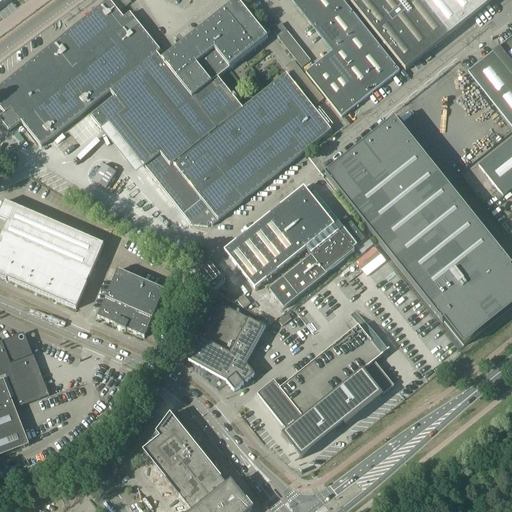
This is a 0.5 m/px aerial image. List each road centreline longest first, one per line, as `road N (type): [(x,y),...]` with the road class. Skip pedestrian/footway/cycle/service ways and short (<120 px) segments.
road 1 (unclassified): [(511,8),(206,247)]
road 2 (unclassified): [(225,438),(153,369),(0,302)]
road 3 (secondary): [(492,378),(308,511)]
road 4 (secondary): [(341,511),(492,378)]
